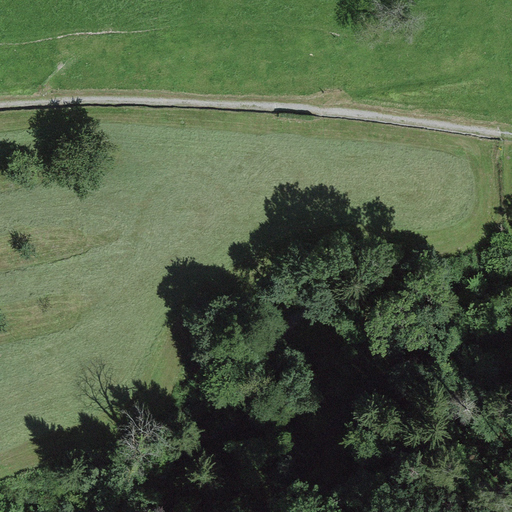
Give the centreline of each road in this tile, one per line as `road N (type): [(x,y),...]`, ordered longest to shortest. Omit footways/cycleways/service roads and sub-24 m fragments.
road 1 (track): [(511,132),(298,105),(120,96),(0,105)]
road 2 (track): [(267,511),(382,381),(511,332)]
